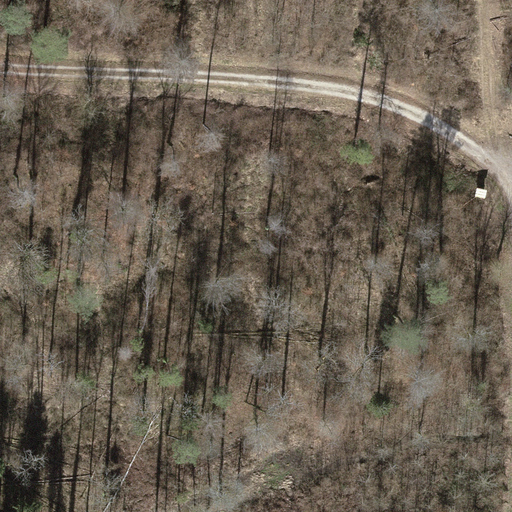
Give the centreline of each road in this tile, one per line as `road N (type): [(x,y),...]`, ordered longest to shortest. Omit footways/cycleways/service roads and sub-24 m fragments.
road 1 (track): [(511,178),(427,119),(322,84),(0,66)]
road 2 (track): [(511,170),(493,130),(479,0)]
